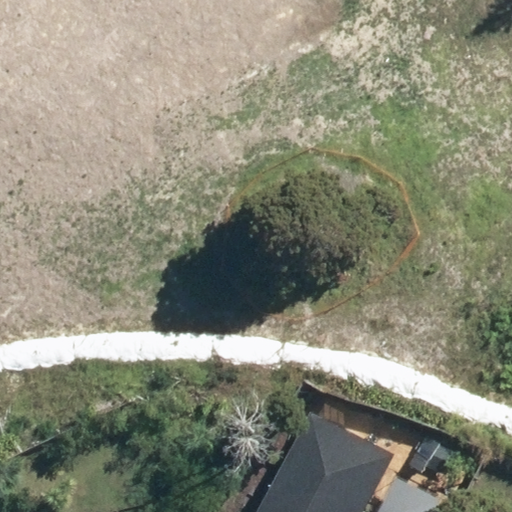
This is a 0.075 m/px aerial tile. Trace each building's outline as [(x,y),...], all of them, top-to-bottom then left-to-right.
[(59,0),(5,0),(26,26),(59,0)] [(311,31),(296,0),(108,0),(140,69),(246,20),(262,54),(311,31)] [(511,38),(511,36),(492,0),(383,0),(393,18),(426,0),(451,0),(481,55),(511,38)] [(67,91),(0,31),(0,214),(2,217),(35,181),(8,156),(67,91)] [(262,511),(372,511),(398,455),(290,406),(263,465),(280,473),(262,511)]
